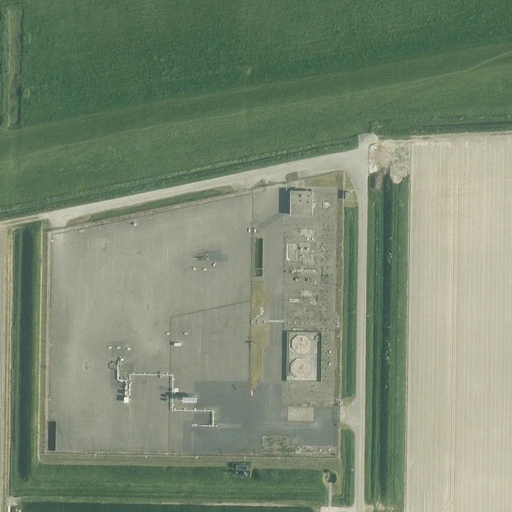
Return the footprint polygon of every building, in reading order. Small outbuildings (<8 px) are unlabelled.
[(312,191),(290,191),(290,214),(312,215),(312,191)] [(291,244),(291,262),(301,262),(301,244),(291,244)] [(303,335),(300,335),(298,335),(295,337),(293,340),(292,343),(293,347),(295,349),(297,351),(300,352),(303,351),(305,350),(306,349),(308,346),(309,343),(308,340),(306,337),(304,336),(303,335)] [(302,359),(300,359),(296,359),(294,361),(293,362),(291,365),(291,368),(291,370),(292,372),(293,374),(294,375),(297,377),(300,377),(303,377),(305,376),(307,374),(308,372),(309,371),(309,368),(309,365),(308,363),(307,361),(304,359),(302,359)] [(316,421),(316,407),(289,407),(289,421),(316,421)]
